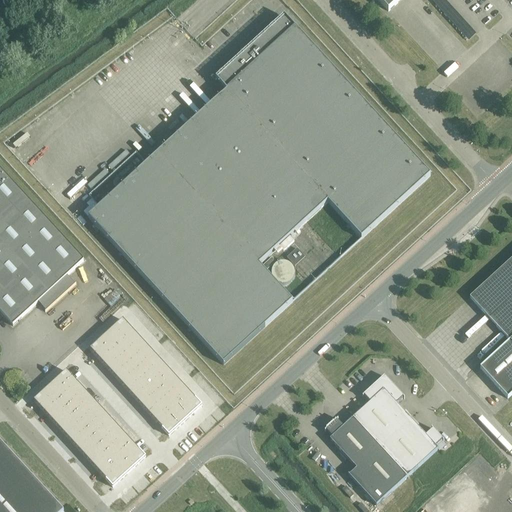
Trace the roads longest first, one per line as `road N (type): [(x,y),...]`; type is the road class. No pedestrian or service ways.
road 1 (unclassified): [(497,185),(325,0)]
road 2 (unclassified): [(511,455),(370,300)]
road 3 (unclassified): [(14,351),(77,297),(97,315),(36,377)]
road 4 (tertiary): [(370,300),(228,430)]
road 5 (tertiary): [(497,185),(370,300)]
road 6 (unclassified): [(101,511),(0,403)]
road 7 (unclassified): [(228,430),(140,511)]
